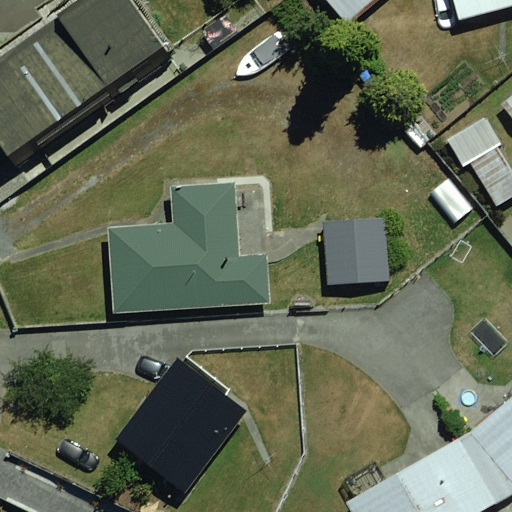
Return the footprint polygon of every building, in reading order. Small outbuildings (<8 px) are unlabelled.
[(149,0),(94,0),(0,59),(0,128),(18,157),(183,52),(149,0)] [(326,0),(346,27),(381,0),(326,0)] [(511,0),(448,0),(453,22),(511,10),(511,0)] [(511,92),(495,108),(511,126),(511,92)] [(511,160),(485,118),(446,142),(466,175),(473,171),(499,212),(511,204),(511,160)] [(170,219),(105,224),(111,316),(258,306),(250,197),(168,203),(170,219)] [(374,216),(310,222),(315,286),(380,280),(374,216)] [(173,357),(110,434),(177,487),(239,410),(173,357)] [(511,511),(511,393),(470,430),(338,498),(346,511),(511,511)]
